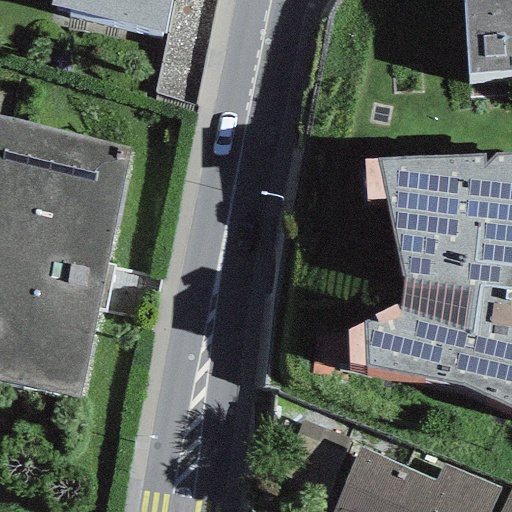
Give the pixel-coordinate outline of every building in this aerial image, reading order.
[(63,0),(58,33),(166,52),(174,0),(63,0)] [(511,0),(467,0),(476,78),(511,75),(511,0)] [(0,140),(0,401),(81,418),(130,170),(0,140)] [(511,163),(361,174),(363,206),(383,209),(403,282),(397,307),(348,331),(346,381),(458,393),(511,420),(511,163)] [(494,511),(364,458),(341,511),(494,511)]
